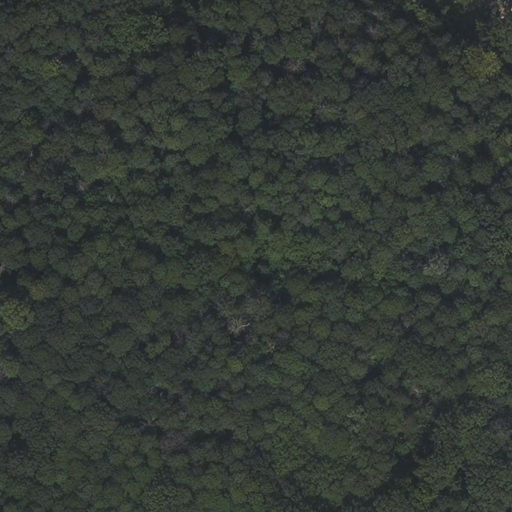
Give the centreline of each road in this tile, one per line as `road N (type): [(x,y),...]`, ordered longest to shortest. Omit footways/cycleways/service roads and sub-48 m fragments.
road 1 (track): [(511,450),(371,511)]
road 2 (track): [(415,0),(511,107)]
